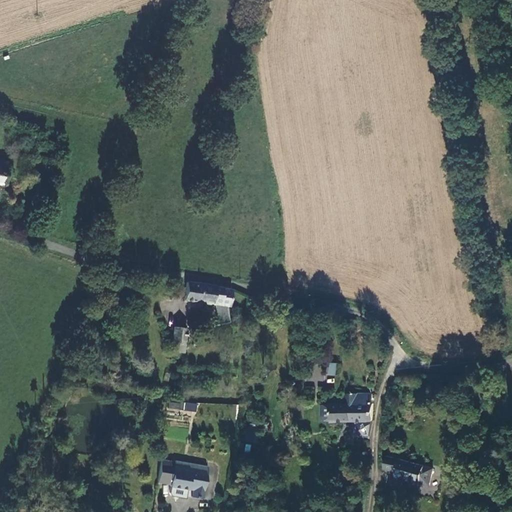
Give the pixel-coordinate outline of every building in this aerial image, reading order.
[(228,308),(230,292),(225,291),(196,285),(195,286),(185,284),(183,303),(212,307),(213,306),(228,308)] [(185,330),(171,329),(170,344),(174,345),(184,345),(185,330)] [(183,354),(184,345),(174,345),(173,353),(183,354)] [(336,375),(336,362),(327,362),(327,375),(336,375)] [(347,403),(334,404),(334,406),(366,405),(367,393),(348,394),(347,403)] [(168,410),(196,410),(196,402),(168,402),(168,410)] [(334,406),(334,404),(320,406),(320,421),(322,421),(322,409),(330,408),(333,407),(334,406)] [(372,407),(373,405),(371,405),(366,405),(334,406),(333,407),(330,408),(322,409),(322,421),(330,421),(330,422),(371,423),(372,407)] [(355,436),(368,436),(369,424),(356,424),(355,436)] [(411,483),(428,486),(432,470),(386,458),(383,471),(396,474),(394,479),(412,483),(411,483)] [(195,476),(196,469),(174,465),(173,467),(161,464),(160,470),(195,476)] [(207,471),(196,469),(195,476),(191,496),(190,502),(200,505),(207,471)] [(191,496),(195,476),(160,470),(157,486),(169,489),(169,493),(184,495),(185,495),(191,496)]
